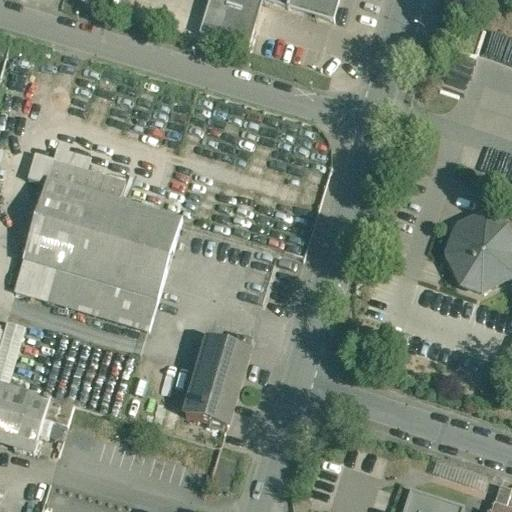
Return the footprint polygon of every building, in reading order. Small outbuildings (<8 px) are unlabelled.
[(342,0),(213,0),(208,19),(257,34),(266,3),(336,23),(342,0)] [(257,34),(208,19),(202,36),(251,51),(257,34)] [(183,222),(49,182),(24,264),(25,264),(16,294),(35,300),(44,270),(159,304),(183,222)] [(498,229),(479,222),(460,232),(454,250),(453,250),(450,260),(450,261),(464,289),(464,290),(483,296),(511,281),(511,240),(508,232),(498,228),(498,229)] [(252,355),(210,342),(187,419),(228,432),(252,355)] [(52,401),(0,385),(0,445),(35,456),(46,422),(52,401)] [(75,408),(52,401),(46,422),(69,429),(75,408)] [(511,496),(511,492),(502,489),(497,506),(508,509),(511,496)] [(463,511),(464,510),(407,494),(401,511),(463,511)]
